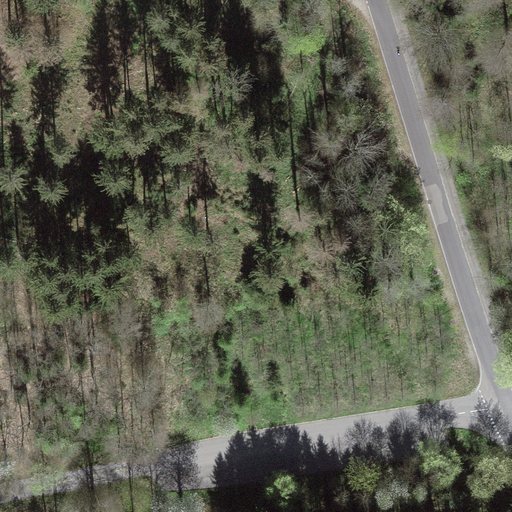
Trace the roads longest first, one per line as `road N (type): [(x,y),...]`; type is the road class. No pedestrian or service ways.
road 1 (track): [(0,494),(511,406)]
road 2 (unclassified): [(511,413),(375,0)]
